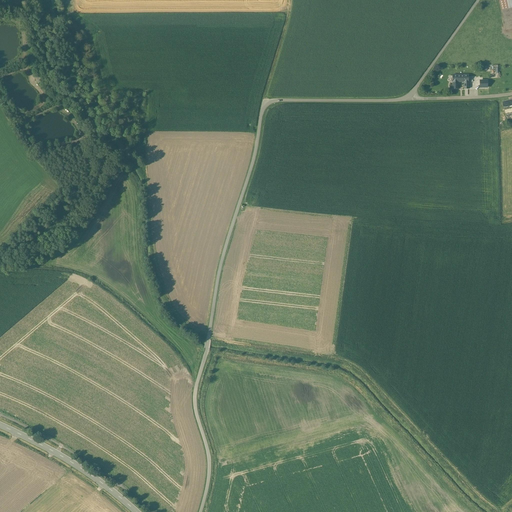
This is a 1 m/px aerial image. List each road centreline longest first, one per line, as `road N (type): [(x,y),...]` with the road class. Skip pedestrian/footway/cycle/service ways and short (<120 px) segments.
road 1 (unclassified): [(477,0),(405,99),(262,105),(195,385),(209,461),(200,511)]
road 2 (tertiary): [(136,511),(58,454),(0,424)]
